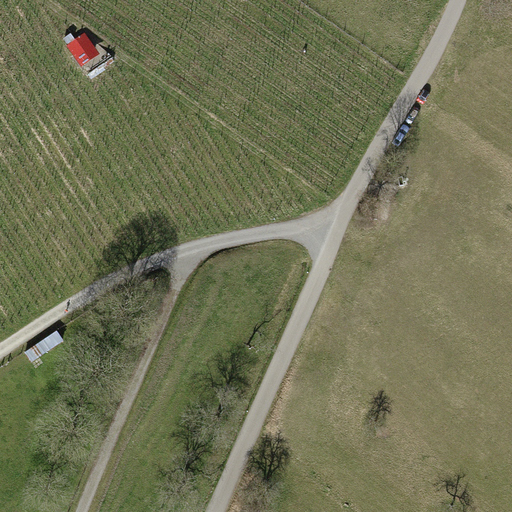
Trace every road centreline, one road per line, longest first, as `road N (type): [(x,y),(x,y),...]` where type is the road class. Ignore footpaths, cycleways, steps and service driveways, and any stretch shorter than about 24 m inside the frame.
road 1 (unclassified): [(459,0),(349,197),(216,511)]
road 2 (track): [(336,226),(255,233),(169,255),(0,352)]
road 3 (track): [(81,511),(194,247)]
